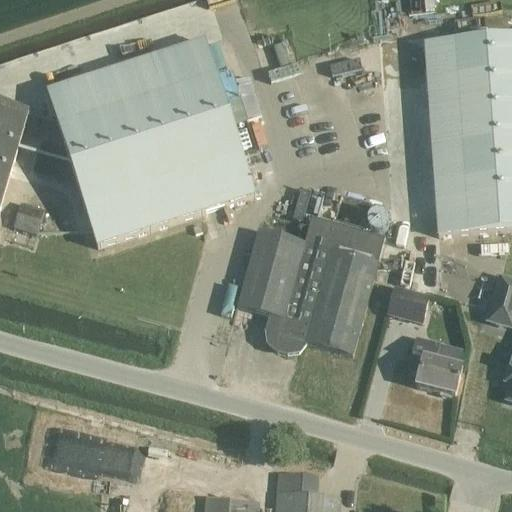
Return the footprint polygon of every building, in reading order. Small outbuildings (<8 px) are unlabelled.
[(438,239),(511,234),(511,42),(426,48),(438,239)] [(218,83),(206,46),(49,96),(98,250),(255,200),(233,130),(248,126),(233,78),(218,83)] [(0,214),(29,115),(0,106),(0,214)] [(21,206),(13,232),(35,239),(44,214),(21,206)] [(304,249),(258,236),(237,312),(271,321),(266,337),(268,349),(277,356),(287,359),(299,357),(306,348),(352,360),(384,243),(311,223),(304,249)] [(511,331),(511,328),(511,284),(501,282),(489,324),(511,331)] [(421,328),(428,302),(393,293),(386,319),(421,328)] [(455,401),(463,371),(436,364),(440,347),(416,341),(411,360),(422,363),(415,391),(440,397),(440,399),(451,402),(452,400),(455,401)] [(340,511),(341,502),(316,500),(318,481),(278,477),(275,511),(340,511)] [(259,511),(260,507),(206,502),(205,511),(259,511)]
